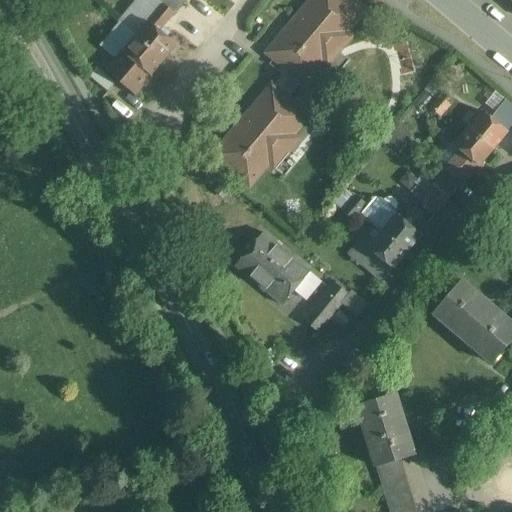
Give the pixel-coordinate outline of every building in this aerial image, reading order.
[(356,0),(308,0),(268,47),(308,82),(369,11),(356,0)] [(154,15),(132,39),(160,65),(182,41),(154,15)] [(139,88),(160,65),(132,39),(110,62),(139,88)] [(274,77),(209,152),(251,188),(316,113),(274,77)] [(511,124),(485,102),(464,127),(494,152),(511,130),(511,124)] [(402,122),(386,139),(400,151),(415,134),(402,122)] [(472,178),(494,152),(464,127),(442,153),(472,178)] [(396,206),(382,222),(411,247),(425,230),(396,206)] [(399,261),(411,247),(382,222),(370,237),(399,261)] [(234,258),(285,302),(314,268),(263,225),(234,258)] [(436,303),(493,352),(511,329),(511,312),(464,271),(436,303)] [(359,316),(369,303),(337,280),(306,323),(320,333),(342,303),(359,316)] [(375,462),(415,449),(396,386),(355,398),(375,462)]
